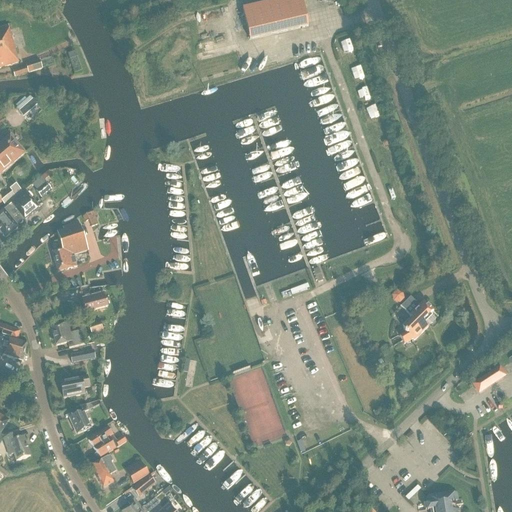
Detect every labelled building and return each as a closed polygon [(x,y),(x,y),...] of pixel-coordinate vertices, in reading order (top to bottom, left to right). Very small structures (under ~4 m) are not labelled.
[(308,27),(301,0),(281,0),(242,9),(250,41),(308,27)] [(0,68),(18,63),(8,26),(0,28),(0,68)] [(75,52),(67,55),(69,61),(77,58),(75,52)] [(25,68),(11,72),(14,79),(35,72),(33,63),(25,66),(25,68)] [(36,106),(29,98),(16,109),(23,118),(36,106)] [(366,107),(370,117),(380,113),(376,103),(366,107)] [(0,174),(0,175),(24,155),(9,138),(0,145),(0,174)] [(50,190),(45,184),(40,178),(31,186),(41,198),(50,190)] [(9,204),(22,219),(37,206),(25,191),(9,204)] [(4,206),(15,197),(12,193),(1,202),(4,206)] [(5,239),(18,229),(11,221),(17,216),(9,206),(0,213),(0,233),(5,239)] [(88,221),(91,228),(97,225),(95,219),(93,219),(91,214),(83,218),(85,222),(88,221)] [(77,268),(73,256),(87,251),(77,222),(62,228),(63,231),(57,233),(62,250),(52,253),(57,273),(77,268)] [(323,281),(318,270),(313,271),(318,283),(323,281)] [(403,294),(396,292),(392,296),(393,303),(400,304),(404,300),(403,294)] [(104,293),(82,299),(83,304),(85,313),(107,307),(104,293)] [(404,333),(405,334),(399,337),(404,345),(412,340),(414,342),(428,328),(422,322),(433,312),(423,302),(409,317),(413,321),(403,330),(405,333),(404,333)] [(89,326),(92,335),(104,332),(101,323),(89,326)] [(54,344),(55,345),(55,347),(67,344),(69,349),(84,346),(81,331),(70,334),(67,324),(62,326),(51,329),(54,342),(54,343),(54,344)] [(20,332),(0,325),(0,336),(16,342),(20,332)] [(0,362),(2,357),(23,363),(26,346),(0,337),(0,362)] [(369,350),(374,358),(388,350),(385,345),(378,350),(375,346),(369,350)] [(70,356),(71,364),(85,362),(84,354),(70,356)] [(503,378),(497,369),(475,384),(480,393),(503,378)] [(84,396),(83,389),(89,388),(87,377),(80,379),(80,380),(60,384),(63,400),(84,396)] [(89,429),(82,414),(87,412),(85,406),(74,409),(76,417),(70,419),(77,435),(89,429)] [(0,434),(8,422),(0,416),(0,434)] [(88,442),(99,459),(126,443),(122,438),(115,442),(114,441),(115,440),(107,428),(88,442)] [(13,455),(16,463),(30,458),(24,439),(19,441),(17,435),(3,440),(9,457),(13,455)] [(109,477),(116,473),(107,458),(100,461),(90,467),(99,482),(109,477)] [(148,476),(140,462),(124,472),(132,486),(148,476)] [(133,490),(139,498),(155,485),(149,478),(133,490)] [(458,511),(458,510),(456,511),(455,502),(457,501),(456,494),(426,498),(427,505),(424,506),(425,511),(431,510),(431,511),(458,511)] [(133,504),(122,511),(148,511),(158,504),(154,499),(143,508),(139,511),(133,504)]
